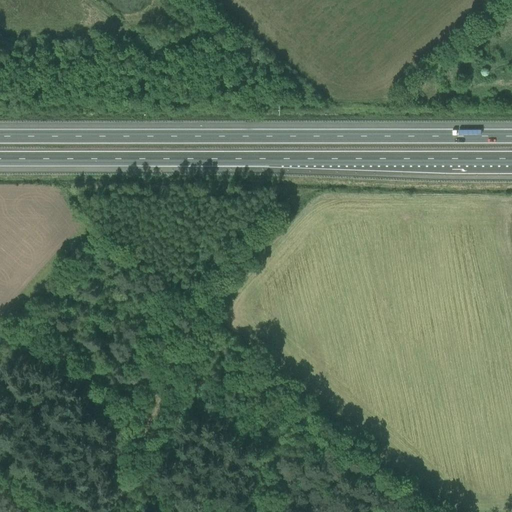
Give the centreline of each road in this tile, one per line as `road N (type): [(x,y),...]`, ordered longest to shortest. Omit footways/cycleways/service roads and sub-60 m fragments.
road 1 (track): [(94,511),(136,448),(189,319),(298,195),(67,192)]
road 2 (motorway): [(511,138),(0,137)]
road 3 (motorway): [(0,159),(511,160)]
road 4 (track): [(511,3),(378,106)]
road 5 (track): [(189,319),(126,315),(61,283)]
